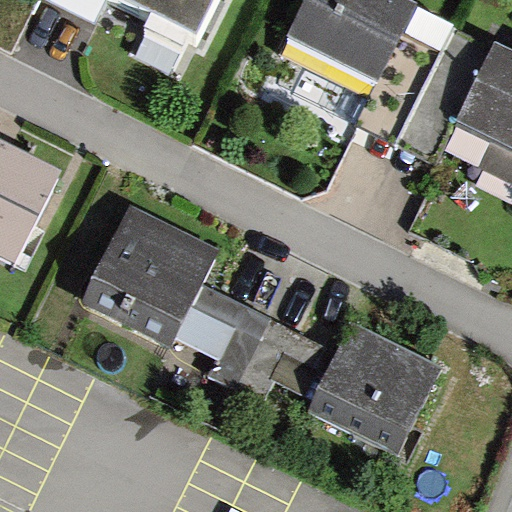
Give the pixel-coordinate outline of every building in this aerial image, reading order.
[(49,0),(93,21),(103,0),(49,0)] [(213,0),(129,0),(197,33),(213,0)] [(303,0),(286,37),(378,82),(402,33),(417,3),(410,0),(303,0)] [(456,23),(417,3),(402,33),(441,52),(456,23)] [(454,124),(495,43),(456,23),(441,52),(395,144),(434,164),(454,124)] [(378,82),(356,125),(395,144),(441,52),(402,33),(378,82)] [(511,50),(495,43),(454,124),(490,142),(478,167),(511,183),(511,50)] [(0,255),(14,263),(62,170),(0,138),(0,255)] [(220,252),(131,207),(82,304),(170,349),(175,340),(202,286),(206,277),(220,252)] [(272,320),(202,286),(175,340),(217,361),(209,377),(237,390),(272,320)] [(339,353),(272,320),(237,390),(264,403),(274,382),(315,402),(339,353)] [(398,456),(442,368),(354,324),(348,337),(339,353),(315,402),(310,412),(398,456)]
